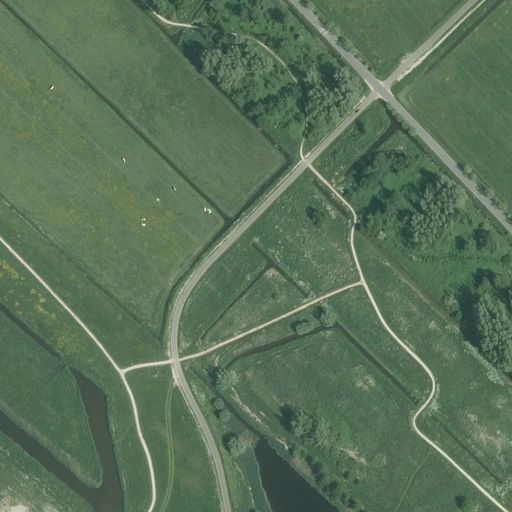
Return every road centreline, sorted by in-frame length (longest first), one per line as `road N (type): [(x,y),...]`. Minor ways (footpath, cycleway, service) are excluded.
road 1 (unknown): [(373,79),(174,299),(168,362),(209,460),(221,511)]
road 2 (tertiary): [(511,227),(297,0)]
